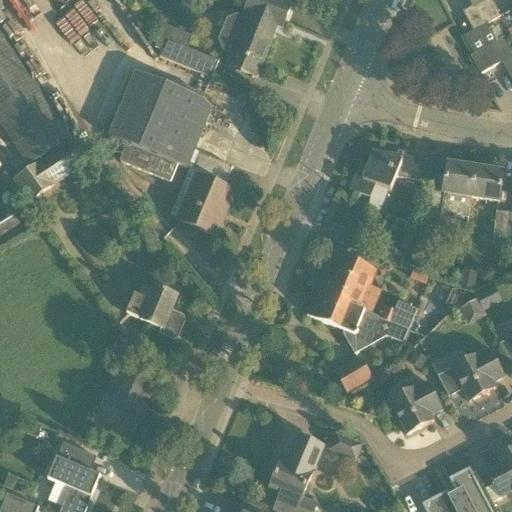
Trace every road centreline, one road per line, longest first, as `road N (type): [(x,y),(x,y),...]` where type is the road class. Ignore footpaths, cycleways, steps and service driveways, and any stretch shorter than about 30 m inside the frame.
road 1 (residential): [(221,383),(360,424),(395,475),(511,413)]
road 2 (tertiary): [(221,383),(342,97)]
road 3 (residential): [(511,131),(342,97)]
road 4 (tertiary): [(168,511),(221,383)]
